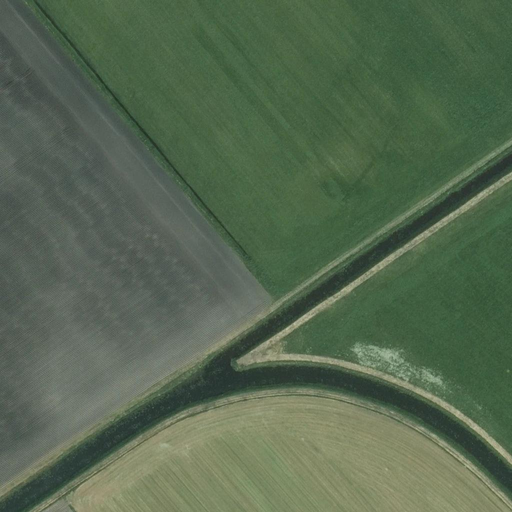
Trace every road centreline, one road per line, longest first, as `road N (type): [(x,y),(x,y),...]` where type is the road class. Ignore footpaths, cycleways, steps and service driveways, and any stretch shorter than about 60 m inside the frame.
road 1 (track): [(0,493),(511,141)]
road 2 (track): [(31,511),(184,414),(285,391),(402,418),(452,446),(511,504)]
